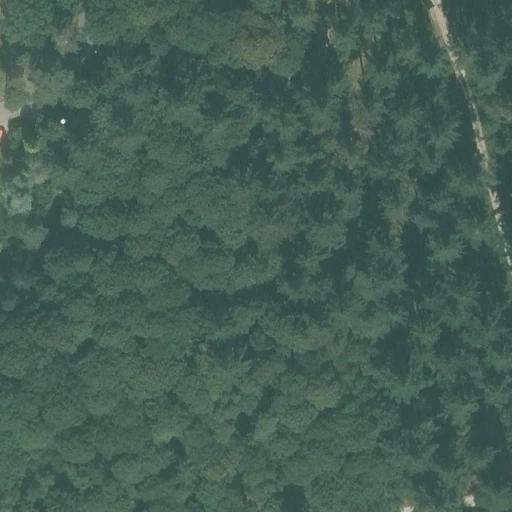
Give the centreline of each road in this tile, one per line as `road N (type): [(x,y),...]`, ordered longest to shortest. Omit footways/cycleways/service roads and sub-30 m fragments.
road 1 (track): [(440,0),(511,276)]
road 2 (residential): [(81,0),(80,34),(64,75),(24,106),(0,111)]
